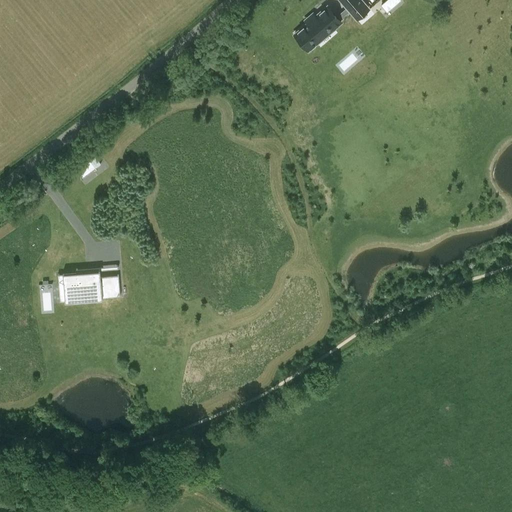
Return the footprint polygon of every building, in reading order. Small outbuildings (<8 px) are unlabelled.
[(307,23),(294,33),(302,42),(309,50),(317,43),(332,30),(338,25),(341,23),(340,22),(339,21),(339,20),(349,11),(356,19),(369,8),(361,0),(339,0),(347,8),(336,17),(327,6),(315,16),(307,23)] [(398,0),(386,0),(381,5),(387,12),(399,1),(398,0)] [(75,171),(81,179),(94,169),(89,161),(75,171)] [(103,165),(81,178),(85,184),(106,170),(103,165)] [(110,292),(106,269),(69,275),(73,298),(110,292)]
